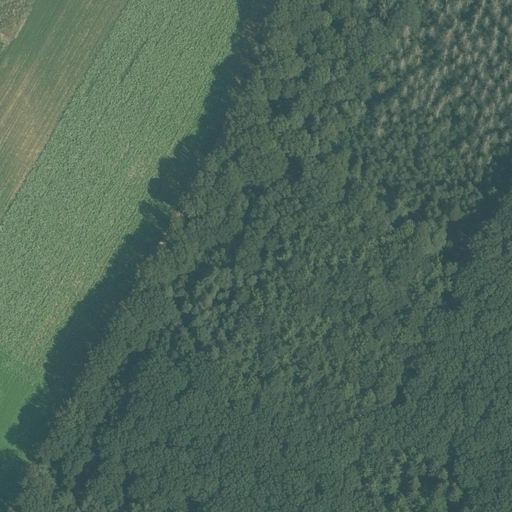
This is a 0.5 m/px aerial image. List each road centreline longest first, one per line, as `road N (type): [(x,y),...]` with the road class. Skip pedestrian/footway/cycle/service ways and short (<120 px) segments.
road 1 (track): [(10,511),(229,124)]
road 2 (track): [(511,288),(229,124)]
road 3 (track): [(229,124),(300,0)]
